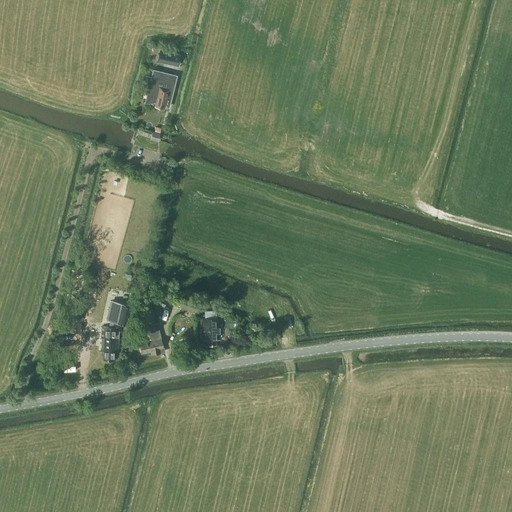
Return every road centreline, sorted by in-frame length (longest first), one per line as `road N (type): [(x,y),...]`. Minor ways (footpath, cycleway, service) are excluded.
road 1 (tertiary): [(511,338),(362,345),(0,408)]
road 2 (track): [(24,404),(91,154),(157,163),(166,113)]
